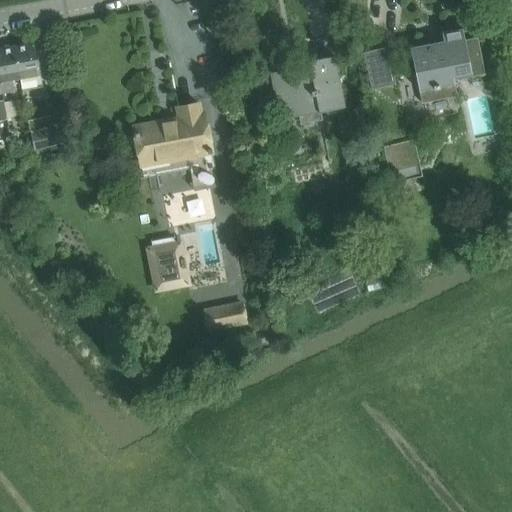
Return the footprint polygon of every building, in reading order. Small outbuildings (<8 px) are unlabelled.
[(411,48),(422,103),(457,96),(454,80),(485,73),(477,38),(465,41),(462,30),(442,34),(444,41),(411,48)] [(34,44),(14,47),(20,79),(28,78),(30,90),(41,88),(39,76),(40,75),(34,44)] [(390,45),(368,49),(375,87),(397,83),(390,45)] [(14,47),(0,49),(0,79),(3,94),(15,92),(12,80),(20,79),(14,47)] [(279,120),(299,117),(301,125),(323,121),(321,113),(345,108),(335,56),(309,62),(310,66),(270,74),(279,120)] [(17,101),(4,103),(7,119),(20,117),(17,101)] [(190,171),(191,177),(194,193),(219,187),(205,116),(200,117),(198,105),(178,109),(180,122),(121,134),(131,183),(149,179),(151,193),(160,191),(158,178),(190,171)] [(31,132),(34,150),(67,144),(63,126),(31,132)] [(421,177),(414,141),(383,147),(391,183),(421,177)] [(145,248),(154,294),(191,286),(182,240),(175,241),(175,237),(152,242),(153,246),(145,248)] [(246,323),(243,306),(206,313),(209,331),(246,323)]
